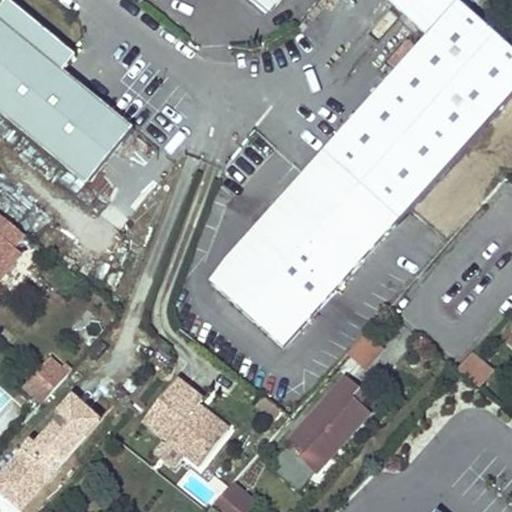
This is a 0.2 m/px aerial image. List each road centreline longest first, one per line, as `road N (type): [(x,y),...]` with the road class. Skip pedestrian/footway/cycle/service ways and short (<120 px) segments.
road 1 (unknown): [(217,103),(148,306),(153,328),(219,389)]
road 2 (residential): [(511,215),(500,204),(430,283),(432,320),(446,331),(465,329),(493,300)]
road 3 (unknown): [(217,103),(244,103),(272,84),(337,0)]
road 4 (residential): [(217,103),(91,0)]
